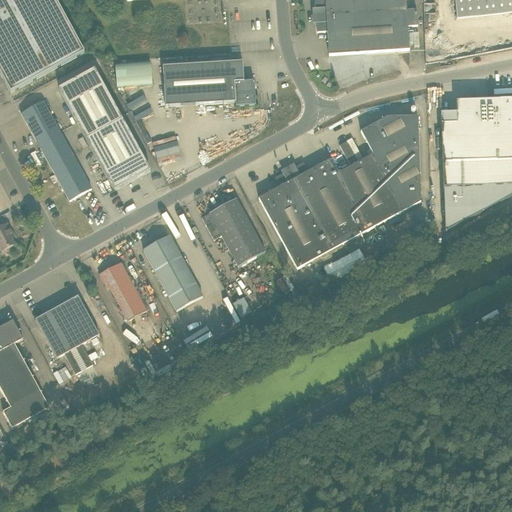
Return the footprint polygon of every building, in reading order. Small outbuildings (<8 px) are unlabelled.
[(54,0),(0,0),(0,74),(11,94),(84,55),(54,0)] [(327,33),(329,57),(409,52),(408,28),(418,28),(417,11),(407,11),(405,0),(325,0),(315,1),(317,34),(327,33)] [(511,0),(454,0),(457,20),(511,13),(511,0)] [(244,83),(243,63),(163,68),(165,108),(236,104),(236,108),(256,107),(254,83),(244,83)] [(112,66),(113,88),(148,86),(147,64),(112,66)] [(150,172),(95,71),(59,90),(114,192),(150,172)] [(511,101),(456,103),(457,125),(441,126),(445,235),(511,198),(511,101)] [(43,103),(21,115),(70,203),(92,191),(53,120),(43,103)] [(297,271),(403,213),(421,204),(418,118),(387,119),(361,133),(373,156),(337,176),(329,162),(308,173),(304,164),(275,180),(280,189),(259,200),(297,271)] [(209,216),(221,238),(238,269),(265,254),(236,201),(209,216)] [(221,238),(209,216),(202,220),(214,242),(221,238)] [(0,229),(0,249),(2,253),(14,247),(11,240),(14,239),(7,226),(0,229)] [(143,252),(177,313),(203,299),(169,237),(143,252)] [(147,313),(121,265),(108,271),(99,276),(107,291),(109,289),(128,323),(147,313)] [(78,298),(36,321),(35,322),(57,361),(99,337),(78,298)] [(241,299),(231,306),(240,319),(250,313),(241,299)] [(13,323),(3,328),(0,329),(0,389),(10,409),(3,413),(12,430),(49,409),(14,346),(23,341),(13,323)]
